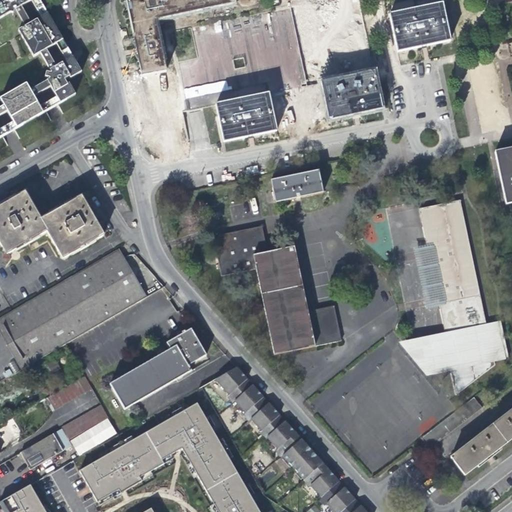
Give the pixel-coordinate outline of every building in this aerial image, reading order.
[(0,0),(0,20),(17,11),(23,8),(33,2),(36,0),(0,0)] [(48,14),(39,0),(36,0),(33,2),(41,18),(48,14)] [(181,15),(178,0),(136,0),(126,2),(131,25),(154,20),(181,15)] [(178,0),(181,15),(233,4),(231,0),(178,0)] [(424,47),(450,41),(442,4),(391,15),(398,53),(424,47)] [(292,6),(171,31),(187,111),(194,109),(216,105),(269,94),(296,89),(309,87),(292,6)] [(23,8),(17,11),(25,27),(32,23),(23,8)] [(0,20),(0,48),(21,37),(17,31),(25,27),(17,11),(0,20)] [(25,27),(17,31),(21,37),(32,58),(40,54),(46,50),(56,45),(62,41),(53,25),(48,14),(41,18),(32,23),(25,27)] [(165,71),(154,20),(131,25),(142,76),(165,71)] [(62,41),(56,45),(65,61),(72,58),(62,41)] [(511,42),(497,44),(504,108),(511,107),(511,102),(508,65),(511,64),(511,42)] [(46,50),(40,54),(49,70),(56,67),(46,50)] [(80,73),(72,58),(65,61),(56,67),(49,70),(50,72),(50,75),(46,73),(45,77),(49,79),(49,80),(46,82),(49,88),(55,98),(59,104),(65,100),(74,95),(68,85),(67,86),(64,81),(68,78),(69,80),(80,73)] [(381,109),(373,73),(322,84),(329,120),(355,115),(381,109)] [(46,82),(29,91),(33,98),(49,88),(46,82)] [(25,85),(0,99),(0,102),(2,107),(6,113),(12,123),(15,129),(30,120),(42,114),(38,108),(33,98),(29,91),(25,85)] [(276,131),(269,94),(216,105),(223,142),(250,136),(276,131)] [(55,98),(38,108),(42,114),(59,104),(55,98)] [(0,137),(15,129),(12,123),(0,130),(0,137)] [(511,148),(496,152),(507,204),(511,203),(511,148)] [(276,200),(325,190),(320,169),(272,179),(276,200)] [(47,231),(61,258),(102,235),(91,215),(81,196),(40,219),(25,190),(5,202),(0,204),(0,242),(6,253),(47,231)] [(462,199),(420,208),(428,249),(434,248),(444,303),(439,304),(445,334),(411,341),(404,342),(429,371),(451,367),(456,392),(495,365),(494,359),(506,357),(499,324),(487,326),(481,295),(474,258),(462,199)] [(331,303),(327,306),(306,310),(293,246),(265,251),(260,227),(209,237),(212,252),(217,278),(252,271),(264,327),(269,356),(339,342),(331,303)] [(428,249),(416,251),(427,306),(439,304),(444,303),(434,248),(428,249)] [(0,323),(12,345),(25,367),(145,297),(117,249),(0,318),(0,323)] [(190,328),(166,342),(170,348),(109,384),(124,410),(191,371),(187,365),(205,354),(190,328)] [(236,366),(216,377),(230,393),(227,395),(233,402),(236,399),(246,411),(243,413),(249,419),(251,417),(262,429),(259,431),(265,438),(268,435),(278,447),(275,450),(281,456),(284,454),(305,478),(303,480),(308,486),(311,484),(322,496),(319,499),(324,505),(327,502),(335,511),(367,511),(364,509),(347,490),(332,473),(314,453),(304,442),(288,423),(271,405),(256,388),(244,375),(236,366)] [(92,388),(85,376),(46,399),(53,411),(69,402),(92,388)] [(474,399),(422,440),(430,450),(482,409),(474,399)] [(206,418),(197,403),(185,412),(182,408),(172,412),(175,416),(134,440),(132,436),(122,442),(124,445),(118,450),(115,446),(99,456),(101,459),(81,472),(100,506),(113,498),(114,500),(122,496),(120,494),(124,492),(152,476),(150,472),(174,458),(172,455),(176,452),(182,449),(184,453),(181,455),(194,478),(197,476),(214,505),(210,507),(213,511),(261,511),(251,495),(254,495),(249,485),(246,487),(230,459),(233,458),(223,438),(219,440),(211,427),(215,426),(210,417),(206,418)] [(62,429),(62,430),(69,441),(109,417),(102,405),(62,429)] [(511,410),(484,432),(497,450),(511,438),(511,410)] [(72,446),(69,441),(62,430),(21,454),(27,464),(30,470),(72,446)] [(497,450),(484,432),(450,458),(464,476),(481,463),(497,450)] [(45,511),(42,506),(30,485),(1,502),(7,511),(45,511)]
